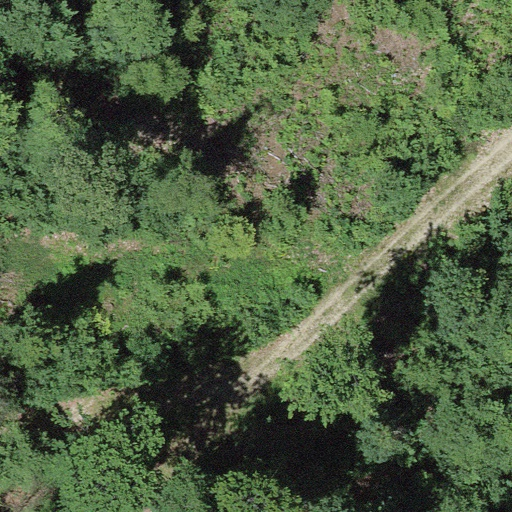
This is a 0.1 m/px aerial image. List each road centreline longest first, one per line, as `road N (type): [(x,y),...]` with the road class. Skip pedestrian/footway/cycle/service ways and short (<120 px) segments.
road 1 (track): [(111,511),(227,393),(511,136)]
road 2 (track): [(0,426),(227,393)]
